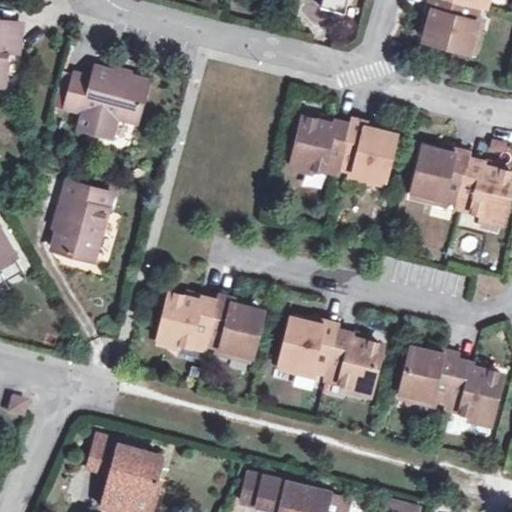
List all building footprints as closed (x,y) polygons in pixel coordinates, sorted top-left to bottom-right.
[(433,11),(430,25),(426,39),(475,53),(481,32),(474,30),(478,15),(473,14),(475,5),(457,0),(429,0),(427,9),(433,11)] [(491,0),(482,0),(480,6),(489,8),(491,0)] [(433,11),(427,9),(423,23),(430,25),(433,11)] [(474,30),(481,32),(484,17),(478,15),(474,30)] [(0,81),(4,82),(9,50),(11,36),(22,38),(25,20),(0,16),(0,81)] [(20,52),(22,38),(11,36),(9,50),(20,52)] [(89,110),(91,104),(140,118),(151,78),(98,63),(94,75),(77,70),(67,104),(89,110)] [(318,116),(316,120),(331,124),(333,119),(318,116)] [(331,124),(316,120),(302,117),(290,166),(311,171),(312,167),(326,170),(328,165),(337,168),(339,163),(349,166),(348,170),(362,174),(361,179),(382,183),(394,134),(379,130),(364,127),(366,123),(350,118),(348,123),(333,119),(331,124)] [(451,153),(436,149),(422,146),(410,195),(431,201),(432,196),(445,200),(447,194),(457,197),(457,202),(467,205),(466,210),(480,213),(479,218),(500,223),(511,174),(511,173),(497,170),(483,166),(483,161),(468,157),(468,153),(453,149),(451,153)] [(498,165),(483,161),(483,166),(497,170),(498,165)] [(347,176),(361,179),(362,174),(348,170),(347,176)] [(66,199),(52,249),(93,260),(112,194),(68,181),(63,197),(66,199)] [(444,204),(445,200),(432,196),(431,201),(444,204)] [(0,263),(13,256),(0,233),(0,263)] [(185,292),(183,297),(198,300),(199,296),(185,292)] [(198,300),(183,297),(169,293),(157,343),(178,347),(179,343),(193,347),(194,341),(205,344),(206,339),(216,342),(215,346),(229,350),(228,355),(250,360),(261,311),(247,307),(231,303),(233,299),(217,294),(215,299),(199,296),(198,300)] [(247,302),(233,299),(231,303),(247,307),(247,302)] [(319,329),(304,326),(290,322),(277,372),(298,377),(299,372),(313,375),(315,370),(325,373),(326,369),(336,371),(335,376),(349,379),(348,384),(369,389),(381,340),(366,336),(351,332),(352,328),(337,324),(335,329),(320,325),(319,329)] [(367,331),(352,328),(351,332),(366,336),(367,331)] [(214,351),(228,355),(229,350),(215,346),(214,351)] [(427,346),(425,351),(440,355),(441,350),(427,346)] [(440,355),(425,351),(411,347),(399,396),(420,402),(421,396),(435,400),(436,396),(446,398),(445,402),(455,405),(454,410),(468,413),(468,418),(488,423),(501,374),(486,371),(471,367),(473,362),(456,358),(457,354),(441,350),(440,355)] [(487,366),(473,362),(471,367),(486,371),(487,366)] [(11,393),(7,408),(21,411),(25,397),(11,393)] [(434,405),(435,400),(421,396),(420,402),(434,405)] [(131,511),(148,511),(159,478),(154,476),(160,456),(96,437),(88,466),(110,473),(102,504),(131,511)] [(260,497),(266,469),(252,465),(245,494),(260,497)] [(324,511),(329,491),(287,481),(289,474),(266,469),(260,497),(258,504),(280,509),(279,511),(324,511)] [(346,511),(350,496),(329,491),(324,511),(346,511)] [(357,500),(383,507),(385,497),(359,491),(357,500)] [(398,501),(385,497),(383,507),(395,509),(398,501)]
